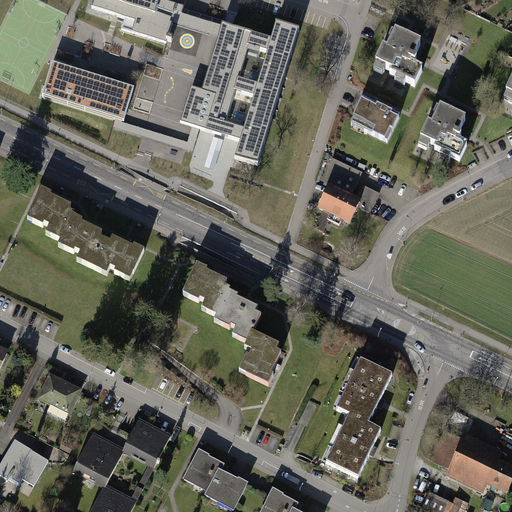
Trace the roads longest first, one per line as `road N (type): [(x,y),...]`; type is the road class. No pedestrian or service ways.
road 1 (residential): [(0,324),(366,511)]
road 2 (tertiary): [(361,302),(0,130)]
road 3 (residential): [(358,15),(292,236)]
road 4 (residential): [(361,302),(392,233),(511,160)]
road 5 (residential): [(451,346),(411,443),(397,511)]
